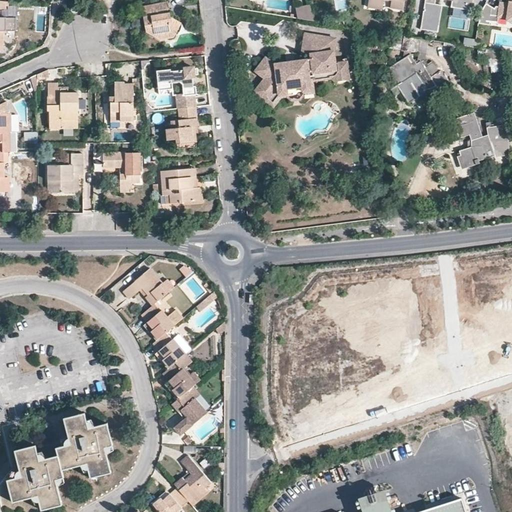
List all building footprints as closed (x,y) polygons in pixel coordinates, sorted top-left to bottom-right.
[(17,14),(0,14),(0,6),(6,6),(6,3),(9,3),(8,0),(0,0),(0,47),(4,48),(4,28),(14,28),(16,28),(17,14)] [(168,0),(160,2),(142,5),(147,30),(159,37),(175,34),(182,21),(172,14),(172,13),(169,14),(169,10),(162,11),(160,12),(159,9),(162,9),(170,7),(168,0)] [(369,0),(369,2),(384,5),(384,0),(386,0),(392,1),(391,9),(405,11),(406,0),(369,0)] [(424,0),(421,27),(435,29),(439,6),(432,5),(432,0),(450,0),(450,7),(472,10),(473,0),(424,0)] [(511,0),(505,0),(505,3),(500,3),(500,7),(497,7),(495,9),(487,4),(484,8),(482,14),(480,24),(490,25),(491,23),(498,24),(500,14),(508,15),(507,21),(511,21),(511,0)] [(296,7),(298,18),(313,21),(310,4),(296,7)] [(333,38),(303,33),(300,51),(306,51),(305,59),(299,60),(290,61),(291,64),(285,64),(285,61),(271,63),(262,56),(251,70),(261,78),(250,90),(264,101),(274,89),(284,88),(302,85),(309,84),(308,81),(311,81),(330,78),(334,81),(348,78),(345,60),(333,62),(333,59),(331,49),(333,38)] [(477,39),(465,38),(464,45),(475,47),(477,39)] [(449,83),(441,70),(430,76),(420,61),(416,63),(410,54),(389,67),(399,83),(391,88),(395,96),(401,92),(408,103),(411,101),(413,104),(438,88),(439,89),(449,83)] [(150,57),(142,58),(142,67),(145,67),(146,67),(146,65),(148,61),(151,61),(150,57)] [(197,82),(195,82),(194,74),(196,74),(195,63),(185,64),(185,66),(172,67),(171,65),(157,67),(158,79),(172,78),(172,79),(180,78),(182,80),(184,92),(177,92),(179,105),(197,103),(196,92),(198,92),(197,82)] [(50,66),(38,71),(38,76),(49,75),(50,73),(50,66)] [(158,79),(159,86),(172,85),(172,79),(172,78),(158,79)] [(62,125),(62,118),(79,117),(79,108),(80,108),(80,89),(69,89),(69,94),(59,94),(59,83),(59,80),(50,79),(50,94),(48,94),(48,109),(50,109),(51,125),(62,125)] [(308,81),(309,84),(302,85),(303,93),(313,92),(311,81),(308,81)] [(69,84),(59,83),(59,94),(69,94),(69,89),(69,84)] [(126,84),(116,84),(116,103),(112,103),(112,117),(122,117),(122,123),(135,123),(135,86),(126,86),(126,84)] [(264,101),(270,106),(277,96),(285,95),(284,88),(274,89),(264,101)] [(0,149),(8,149),(15,149),(15,146),(12,146),(12,139),(8,139),(8,130),(12,130),(12,109),(8,109),(8,97),(0,100),(0,149)] [(153,105),(149,102),(149,100),(146,100),(146,109),(155,108),(155,105),(153,105)] [(179,105),(180,117),(172,117),(173,125),(167,125),(168,136),(177,135),(178,139),(196,138),(196,130),(195,123),(199,123),(197,103),(179,105)] [(477,162),(476,161),(494,155),(495,157),(510,154),(505,124),(487,127),(487,134),(482,136),(474,112),(452,119),(458,137),(469,134),(471,140),(471,147),(470,147),(468,147),(459,150),(460,154),(457,156),(461,169),(476,165),(475,163),(477,162)] [(8,139),(12,139),(20,139),(20,129),(12,130),(8,130),(8,139)] [(38,142),(39,133),(25,132),(25,142),(38,142)] [(0,189),(5,189),(5,160),(8,160),(8,149),(0,149),(0,189)] [(132,178),(141,179),(140,149),(103,149),(103,163),(120,163),(126,162),(126,170),(120,170),(120,181),(132,181),(132,178)] [(69,150),(69,162),(50,162),(50,190),(75,190),(75,171),(82,171),(85,171),(85,150),(69,150)] [(164,191),(166,191),(171,191),(172,199),(201,196),(200,183),(198,184),(193,184),(191,164),(162,167),(164,191)] [(480,319),(469,320),(473,368),(511,356),(511,310),(504,312),(494,262),(478,264),(471,272),(480,319)] [(145,296),(152,303),(168,289),(160,281),(154,274),(147,267),(145,269),(125,288),(131,295),(140,287),(147,294),(145,296)] [(160,281),(168,289),(172,284),(165,276),(160,281)] [(211,288),(205,279),(202,282),(209,290),(211,288)] [(205,301),(201,297),(194,304),(198,309),(205,301)] [(150,331),(157,338),(164,331),(173,323),(177,319),(183,315),(175,306),(166,315),(160,309),(158,310),(152,303),(140,314),(153,328),(150,331)] [(222,320),(221,319),(213,327),(214,331),(222,327),(222,320)] [(169,367),(174,362),(185,352),(178,345),(171,337),(170,338),(164,331),(157,338),(151,343),(165,358),(163,359),(169,367)] [(183,340),(176,333),(171,337),(178,345),(183,340)] [(183,340),(178,345),(185,352),(190,348),(183,340)] [(185,352),(174,362),(169,367),(161,374),(174,387),(172,389),(179,397),(189,388),(194,383),(199,379),(185,364),(191,359),(185,352)] [(189,388),(196,395),(200,391),(194,383),(189,388)] [(179,397),(172,403),(179,411),(183,408),(188,414),(185,417),(176,425),(183,433),(208,410),(196,395),(189,388),(179,397)] [(511,397),(483,408),(511,484),(511,397)] [(188,414),(183,408),(179,411),(185,417),(188,414)] [(57,447),(59,455),(62,470),(87,463),(90,478),(111,473),(105,447),(113,445),(107,423),(95,426),(89,428),(85,413),(76,415),(64,418),(70,444),(57,447)] [(62,470),(59,455),(40,460),(36,445),(15,450),(21,475),(7,480),(9,487),(13,502),(38,495),(41,510),(62,505),(58,486),(56,480),(64,477),(62,470)] [(189,500),(198,492),(205,486),(212,480),(190,454),(182,461),(188,468),(192,473),(186,479),(183,476),(175,483),(178,487),(189,500)] [(186,479),(192,473),(188,468),(181,474),(183,476),(186,479)] [(209,491),(205,486),(198,492),(202,497),(209,491)] [(183,505),(189,500),(178,487),(172,492),(165,498),(162,496),(154,503),(162,511),(178,511),(184,507),(183,505)] [(162,496),(165,498),(172,492),(168,488),(161,494),(162,496)] [(363,511),(391,511),(385,490),(359,498),(363,511)] [(189,500),(193,504),(202,497),(198,492),(189,500)] [(465,511),(461,498),(417,511),(465,511)]
